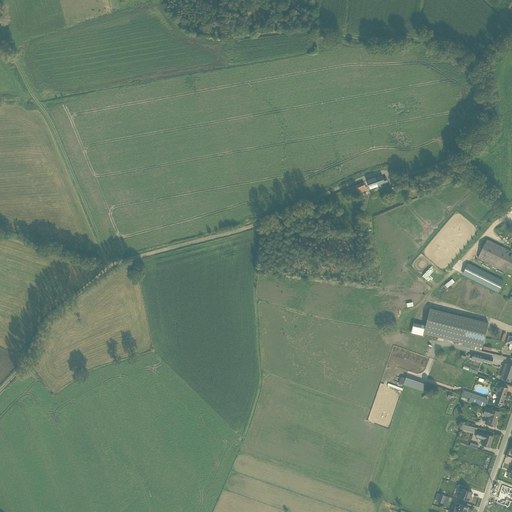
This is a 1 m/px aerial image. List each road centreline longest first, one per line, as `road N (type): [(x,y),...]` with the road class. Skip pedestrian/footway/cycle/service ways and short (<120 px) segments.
road 1 (track): [(108,266),(0,19)]
road 2 (track): [(108,266),(259,223),(330,191)]
road 3 (residential): [(511,222),(448,160),(330,191)]
road 4 (track): [(0,390),(22,368),(45,319),(108,266)]
road 5 (track): [(511,43),(481,70),(483,132),(448,160)]
